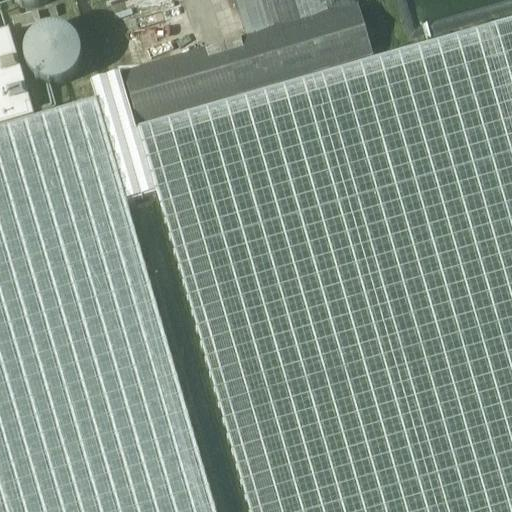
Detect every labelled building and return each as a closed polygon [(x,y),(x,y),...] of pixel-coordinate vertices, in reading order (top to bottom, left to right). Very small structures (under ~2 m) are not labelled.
[(352,0),(236,0),(248,38),(355,7),(352,0)] [(124,74),(140,126),(373,59),(358,6),(355,7),(248,38),(124,74)] [(120,76),(91,84),(97,103),(126,205),(157,196),(248,511),(511,511),(511,22),(137,132),(120,76)] [(0,131),(35,121),(9,31),(0,33),(0,131)] [(0,511),(214,511),(97,103),(35,121),(0,131),(0,511)]
